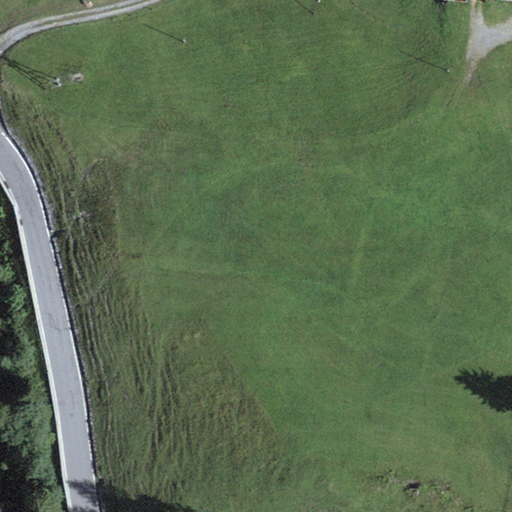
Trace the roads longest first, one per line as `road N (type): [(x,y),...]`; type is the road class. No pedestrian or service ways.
road 1 (secondary): [(86,511),(31,210),(0,149)]
road 2 (track): [(0,45),(45,22),(152,0)]
